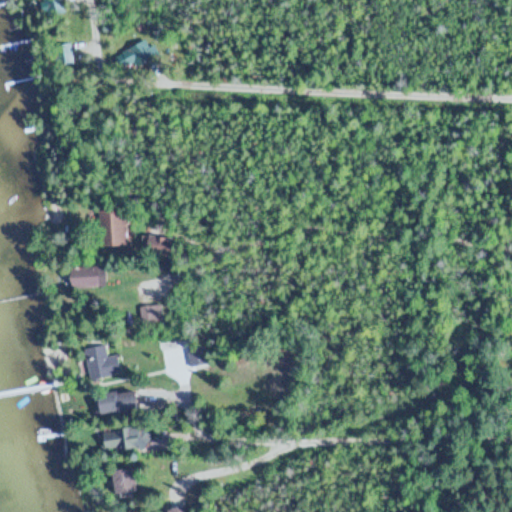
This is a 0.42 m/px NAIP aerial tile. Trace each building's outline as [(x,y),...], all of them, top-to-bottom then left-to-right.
[(63,0),(43,0),(43,14),(63,14),(63,0)] [(76,266),(76,286),(109,287),(109,266),(76,266)] [(187,351),(191,368),(207,365),(203,347),(187,351)] [(92,380),(124,372),(119,352),(87,360),(92,380)] [(146,411),(144,391),(106,394),(107,414),(146,411)] [(104,429),(104,449),(156,449),(156,429),(104,429)] [(118,492),(141,492),(141,470),(118,470),(118,492)]
